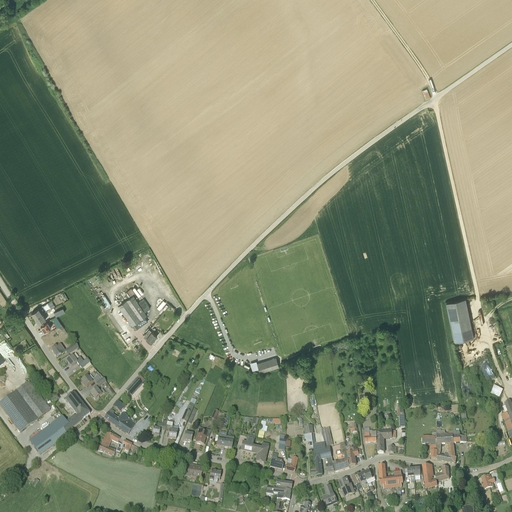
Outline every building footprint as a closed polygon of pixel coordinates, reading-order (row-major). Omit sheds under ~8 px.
[(426,100),(431,98),(427,89),(422,91),(426,100)] [(107,294),(103,297),(108,307),(112,304),(107,294)] [(147,315),(133,296),(118,306),(132,326),(147,315)] [(149,306),(144,299),(139,302),(144,310),(149,306)] [(466,299),(446,303),(454,342),(474,338),(466,299)] [(160,310),(167,302),(164,300),(158,307),(160,310)] [(35,318),(42,314),(38,308),(31,313),(32,313),(33,315),(35,318)] [(65,312),(63,308),(54,313),(56,317),(65,312)] [(39,324),(46,320),(42,314),(35,318),(37,322),(39,324)] [(61,325),(58,320),(55,323),(54,323),(57,327),(53,330),(61,325)] [(44,332),(51,328),(47,322),(40,327),(43,330),(44,332)] [(157,336),(149,330),(143,337),(151,343),(157,336)] [(67,355),(78,349),(75,344),(65,351),(67,355)] [(56,358),(65,352),(60,345),(51,350),(56,358)] [(80,357),(79,358),(75,354),(66,361),(71,367),(77,363),(82,369),(83,368),(83,369),(90,364),(89,364),(90,363),(87,359),(83,362),(80,357)] [(276,358),(257,364),(260,373),(279,367),(276,358)] [(96,384),(103,379),(96,370),(94,371),(98,376),(91,381),(87,376),(81,381),(86,388),(94,382),(96,384)] [(99,388),(106,382),(103,379),(96,384),(99,388)] [(126,391),(132,396),(142,384),(137,379),(126,391)] [(51,410),(29,381),(0,403),(0,407),(20,434),(39,420),(38,419),(51,410)] [(494,386),(491,394),(499,398),(503,390),(494,386)] [(102,389),(99,392),(97,389),(90,394),(95,400),(104,393),(102,389)] [(82,420),(90,414),(74,394),(65,400),(77,416),(75,418),(79,415),(82,420)] [(123,406),(121,405),(117,402),(113,407),(119,412),(120,411),(123,406)] [(190,413),(193,408),(189,406),(186,411),(182,421),(186,423),(191,413),(190,413)] [(130,420),(122,415),(118,420),(112,415),(113,413),(110,411),(104,419),(128,435),(135,424),(130,421),(130,420)] [(65,433),(82,420),(79,415),(75,418),(74,417),(66,422),(63,418),(30,439),(41,455),(68,436),(65,433)] [(165,430),(167,421),(166,424),(163,423),(162,424),(159,424),(158,429),(153,428),(152,435),(159,437),(161,430),(165,430)] [(176,440),(178,432),(172,431),(174,422),(167,421),(165,430),(170,431),(168,438),(176,440)] [(208,439),(211,432),(199,428),(197,431),(199,432),(196,443),(203,445),(206,438),(208,439)] [(377,443),(376,433),(373,433),(373,431),(370,431),(369,428),(365,428),(365,438),(364,438),(365,444),(377,443)] [(324,443),(325,448),(330,447),(326,429),(321,430),(322,432),(322,433),(324,443)] [(396,439),(396,432),(392,432),(392,431),(377,431),(378,454),(384,454),(384,439),(392,439),(396,439)] [(112,440),(118,443),(120,439),(114,437),(107,433),(98,451),(102,452),(105,453),(114,457),(115,452),(116,452),(116,451),(108,448),(112,440)] [(191,443),(193,435),(185,433),(184,441),(191,443)] [(453,434),(436,433),(436,438),(436,446),(436,452),(438,452),(437,456),(437,460),(437,461),(450,464),(452,458),(449,457),(449,454),(445,454),(445,457),(440,456),(441,453),(441,445),(447,445),(447,442),(453,442),(453,434)] [(463,443),(463,437),(460,437),(460,434),(453,434),(453,442),(447,442),(447,445),(448,445),(448,448),(449,454),(449,457),(452,458),(450,464),(455,465),(456,458),(455,458),(453,444),(460,444),(460,443),(463,443)] [(309,442),(310,448),(314,448),(313,445),(312,435),(305,436),(305,443),(309,442)] [(226,438),(219,436),(217,448),(224,449),(226,438)] [(261,449),(256,447),(253,447),(255,437),(247,436),(245,444),(242,444),(241,451),(258,455),(256,463),(264,465),(269,445),(262,444),(261,449)] [(436,446),(436,438),(432,438),(422,437),(422,444),(431,445),(430,452),(432,452),(431,460),(437,460),(437,456),(438,452),(436,452),(436,446)] [(232,450),(234,439),(226,438),(224,449),(232,450)] [(122,449),(128,453),(132,445),(124,442),(122,446),(119,444),(116,451),(116,452),(119,454),(122,449)] [(328,475),(335,473),(333,464),(330,447),(325,448),(324,443),(315,445),(313,445),(314,448),(314,454),(316,471),(316,475),(317,477),(322,476),(321,460),(327,459),(327,462),(326,463),(328,475)] [(352,446),(346,447),(347,450),(350,468),(356,466),(354,457),(361,455),(360,450),(358,451),(358,450),(354,451),(354,449),(353,449),(352,446)] [(345,461),(333,464),(335,473),(350,469),(350,468),(347,450),(346,450),(342,451),(343,456),(344,456),(345,461)] [(286,471),(294,473),(297,458),(292,457),(292,460),(288,459),(286,471)] [(280,461),(280,460),(272,458),(270,467),(282,470),(283,465),(282,462),(280,461)] [(187,476),(200,479),(202,468),(196,467),(197,464),(193,463),(192,466),(189,466),(187,476)] [(386,479),(385,466),(379,467),(381,486),(403,484),(402,477),(401,477),(401,472),(394,473),(395,478),(386,479)] [(423,466),(428,490),(438,488),(437,483),(450,480),(449,479),(449,469),(442,467),(442,474),(435,476),(436,481),(431,482),(431,480),(432,480),(432,477),(434,477),(432,466),(423,466)] [(218,479),(220,480),(221,473),(211,471),(209,482),(217,483),(218,479)] [(375,478),(372,479),(369,472),(364,474),(364,473),(364,474),(368,485),(375,482),(375,478)] [(368,485),(364,474),(363,475),(363,474),(363,475),(358,477),(361,484),(362,488),(368,485)] [(483,490),(491,488),(493,487),(492,484),(495,483),(493,478),(491,479),(490,476),(482,479),(484,486),(482,486),(483,488),(483,490)] [(351,485),(350,486),(347,480),(339,483),(342,490),(343,490),(346,497),(355,493),(351,485)] [(291,492),(274,489),(273,491),(272,491),(272,488),(267,487),(267,489),(266,493),(273,494),(273,493),(278,494),(290,496),(291,492)] [(333,493),(333,494),(330,487),(325,490),(327,496),(322,498),(326,508),(337,503),(333,493)] [(290,501),(290,496),(278,494),(277,500),(276,505),(275,511),(278,511),(279,511),(282,500),(290,501)] [(310,510),(311,504),(305,503),(304,508),(301,508),(299,511),(314,511),(310,510)]
